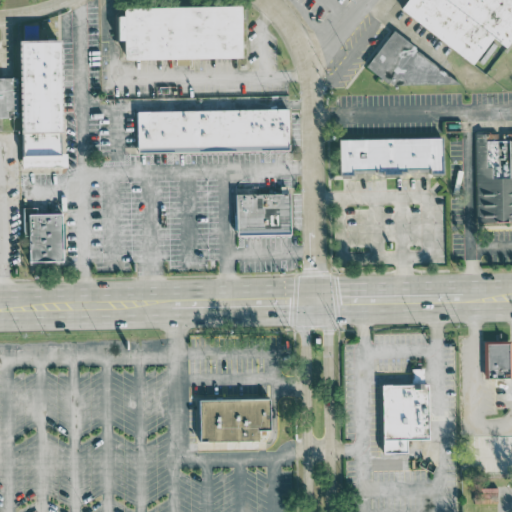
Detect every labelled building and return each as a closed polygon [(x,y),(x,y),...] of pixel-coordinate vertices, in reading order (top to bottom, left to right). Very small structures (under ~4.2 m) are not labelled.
[(511,0),(511,34),(504,45),(495,39),(473,68),(456,56),(395,9),(402,0),(511,0)] [(232,57),(231,5),(113,7),(113,15),(108,15),(108,40),(114,40),(114,60),(232,57)] [(132,152),(287,150),(286,108),(131,110),(132,152)] [(511,221),(511,139),(494,140),(494,133),(472,133),(473,222),(511,221)] [(332,139),(332,175),(345,175),(345,171),(423,171),(423,174),(436,174),(436,138),(332,139)] [(229,235),(283,234),(282,193),(228,194),(229,235)] [(22,213),(23,261),(59,261),(58,213),(22,213)] [(481,378),(508,378),(507,344),(481,345),(481,378)] [(376,454),(402,453),(402,440),(424,439),(423,369),(409,369),(409,383),(375,384),(376,454)] [(263,399),(192,400),(193,442),(253,441),(253,430),(264,430),(263,399)]
